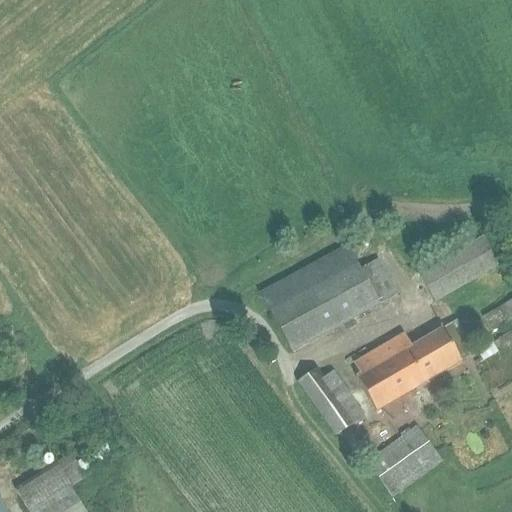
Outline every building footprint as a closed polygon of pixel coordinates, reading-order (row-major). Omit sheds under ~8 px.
[(420,271),(439,301),(502,261),(483,230),(420,271)] [(253,292),(289,352),(402,285),(384,255),(365,266),(347,236),(253,292)] [(352,360),(382,410),(470,356),(448,319),(414,340),(406,327),(352,360)] [(327,370),(300,391),(337,439),(364,418),(327,370)] [(423,424),(364,462),(389,500),(448,462),(423,424)] [(102,511),(100,509),(141,480),(110,436),(25,496),(35,511),(102,511)]
